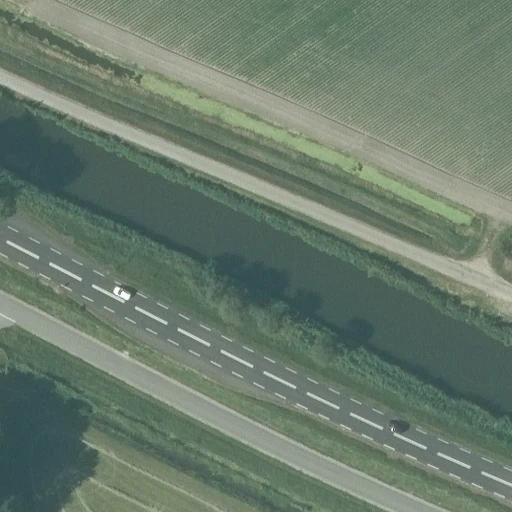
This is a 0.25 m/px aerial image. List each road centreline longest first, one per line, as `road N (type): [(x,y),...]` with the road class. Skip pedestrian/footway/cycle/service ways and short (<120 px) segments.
road 1 (primary): [(511,486),(196,339),(0,237)]
road 2 (unclassified): [(511,298),(0,82)]
road 3 (unclassified): [(0,303),(420,511)]
